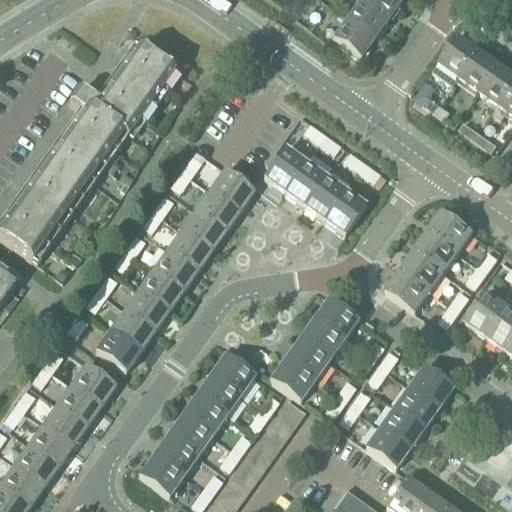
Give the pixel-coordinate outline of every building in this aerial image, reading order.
[(312,0),(301,16),(308,21),(319,5),(312,0)] [(363,0),(361,4),(388,24),(403,3),(398,0),(363,0)] [(361,4),(347,24),(374,44),(388,24),(361,4)] [(347,24),(332,45),(360,65),(374,44),(347,24)] [(438,70),(432,78),(453,93),(459,84),(479,57),(458,42),(438,70)] [(73,134),(0,237),(0,245),(31,267),(32,267),(43,251),(66,219),(88,187),(100,171),(111,155),(122,139),(127,143),(127,142),(139,126),(173,77),(158,67),(139,52),(99,109),(78,95),(69,108),(84,119),(73,134)] [(479,57),(459,84),(479,98),(498,71),(479,57)] [(511,80),(498,71),(479,98),(498,112),(511,93),(511,80)] [(511,93),(498,112),(493,121),(501,127),(507,119),(511,122),(511,93)] [(428,103),(423,111),(435,119),(440,111),(428,103)] [(440,111),(435,119),(444,125),(449,118),(440,111)] [(464,128),(458,136),(475,147),(480,140),(464,128)] [(309,130),(303,139),(318,150),(325,141),(309,130)] [(480,140),(475,147),(491,159),(496,151),(480,140)] [(325,141),(318,150),(333,161),(340,152),(325,141)] [(272,172),(263,184),(283,199),(304,168),(284,154),(280,161),(275,158),(274,158),(274,159),(267,169),(272,172)] [(349,159),(343,168),(358,178),(364,169),(349,159)] [(192,162),(181,178),(190,184),(201,169),(192,162)] [(304,168),(283,199),(303,213),(324,183),(304,168)] [(364,169),(358,178),(373,189),(379,180),(364,169)] [(223,177),(209,197),(239,219),(253,199),(223,177)] [(181,178),(170,193),(179,199),(190,184),(181,178)] [(324,183),(303,213),(323,228),(345,197),(324,183)] [(209,197),(195,217),(224,239),(239,219),(209,197)] [(345,197),(323,228),(344,242),(365,212),(345,197)] [(164,202),(153,217),(162,224),(173,209),(164,202)] [(153,217),(142,233),(151,239),(162,224),(153,217)] [(195,217),(180,237),(210,259),(224,239),(195,217)] [(443,218),(428,238),(458,260),(472,240),(473,239),(443,218)] [(180,237),(166,257),(196,279),(210,259),(180,237)] [(428,238),(414,258),(444,280),(458,260),(428,238)] [(135,242),(124,257),(133,264),(144,248),(135,242)] [(124,257),(114,272),(123,279),(133,264),(124,257)] [(166,257),(152,277),(182,299),(196,279),(166,257)] [(414,258),(400,278),(430,300),(444,280),(414,258)] [(488,258),(477,273),(486,279),(497,264),(488,258)] [(477,273),(466,288),(475,295),(486,279),(477,273)] [(0,311),(9,299),(16,288),(17,288),(16,288),(20,283),(15,279),(12,284),(0,275),(0,311)] [(152,277),(137,297),(167,319),(182,299),(152,277)] [(400,278),(385,299),(415,320),(430,300),(400,278)] [(107,282),(96,297),(105,303),(116,288),(107,282)] [(96,297),(85,312),(94,318),(105,303),(96,297)] [(137,297),(123,317),(153,339),(167,319),(137,297)] [(460,297),(449,313),(458,319),(469,304),(460,297)] [(474,316),(465,328),(485,342),(506,312),(487,298),(482,305),(477,302),(469,313),(474,316)] [(327,306),(312,326),(342,348),(357,327),(327,306)] [(511,316),(506,312),(485,342),(505,357),(511,346),(511,316)] [(449,313),(438,328),(447,334),(458,319),(449,313)] [(123,317),(109,337),(139,359),(153,339),(123,317)] [(78,322),(67,338),(76,344),(87,329),(78,322)] [(312,326),(298,346),(328,368),(342,348),(312,326)] [(109,337),(95,357),(102,362),(98,367),(99,368),(110,375),(113,370),(125,379),(139,359),(109,337)] [(298,346),(284,366),(314,388),(328,368),(298,346)] [(374,348),(363,363),(372,369),(383,354),(374,348)] [(53,357),(42,373),(51,379),(62,364),(53,357)] [(388,357),(377,373),(386,379),(397,364),(388,357)] [(224,361),(209,382),(239,404),(254,383),(247,378),(251,373),(250,372),(250,373),(239,365),(236,370),(224,361)] [(363,363),(352,378),(361,384),(372,369),(363,363)] [(284,366),(269,387),(300,408),(314,388),(284,366)] [(85,372),(70,392),(100,414),(115,393),(85,372)] [(42,373),(31,388),(40,394),(51,379),(42,373)] [(377,373),(366,388),(376,394),(386,379),(377,373)] [(422,374),(408,394),(438,415),(452,395),(422,374)] [(209,382),(195,402),(225,424),(239,404),(209,382)] [(346,387),(335,403),(344,409),(355,394),(346,387)] [(70,392),(56,412),(86,434),(100,414),(70,392)] [(408,394),(393,414),(423,436),(438,415),(408,394)] [(25,397),(14,412),(23,419),(34,404),(25,397)] [(360,397),(349,412),(358,419),(369,404),(360,397)] [(195,402),(181,422),(211,444),(225,424),(195,402)] [(269,402),(258,417),(267,423),(278,408),(269,402)] [(335,403),(324,418),(333,424),(344,409),(335,403)] [(287,406),(279,416),(297,429),(304,420),(304,419),(287,406)] [(14,412),(3,427),(12,434),(23,419),(14,412)] [(56,412),(41,433),(71,454),(86,434),(56,412)] [(349,412),(338,428),(347,434),(358,419),(349,412)] [(393,414),(379,434),(409,456),(423,436),(393,414)] [(279,416),(272,426),(290,439),(297,429),(279,416)] [(258,417),(247,432),(256,438),(267,423),(258,417)] [(181,422),(166,442),(196,464),(211,444),(181,422)] [(272,426),(265,436),(283,449),(290,439),(272,426)] [(41,433),(28,452),(58,473),(71,454),(41,433)] [(379,434),(365,454),(395,476),(409,456),(379,434)] [(265,436),(258,446),(276,459),(283,449),(265,436)] [(241,441),(230,456),(239,463),(250,448),(241,441)] [(166,442),(152,462),(182,484),(196,464),(166,442)] [(258,446),(251,456),(269,469),(276,459),(258,446)] [(28,452),(13,473),(43,494),(58,473),(28,452)] [(230,456),(219,472),(228,478),(239,463),(230,456)] [(251,456),(244,466),(262,479),(269,469),(251,456)] [(152,462),(138,482),(168,503),(182,484),(152,462)] [(244,466),(237,476),(254,489),(262,479),(244,466)] [(13,473),(0,490),(0,493),(25,511),(30,511),(43,494),(13,473)] [(237,476),(229,487),(247,499),(254,489),(237,476)] [(213,481),(202,496),(211,502),(222,487),(213,481)] [(407,484),(386,511),(416,511),(427,498),(407,484)] [(229,487),(222,497),(240,509),(247,499),(229,487)] [(25,511),(0,493),(0,511),(25,511)] [(202,496),(191,511),(192,511),(203,511),(211,502),(202,496)] [(366,511),(344,496),(332,511),(366,511)] [(222,497),(215,507),(222,511),(238,511),(240,509),(222,497)] [(445,511),(427,498),(416,511),(445,511)]
